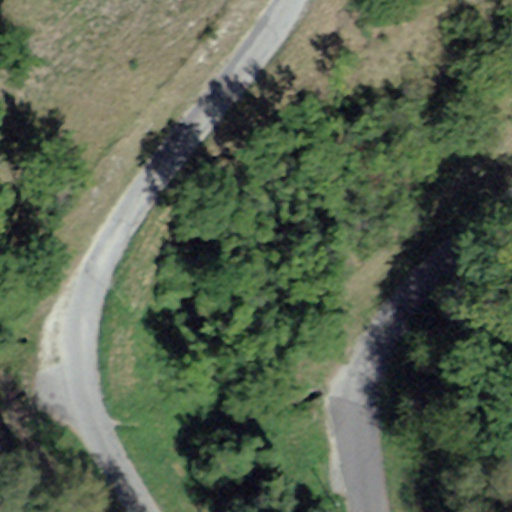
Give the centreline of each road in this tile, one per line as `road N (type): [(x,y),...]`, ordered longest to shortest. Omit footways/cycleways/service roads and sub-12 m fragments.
road 1 (track): [(143,511),(85,417),(77,375),(90,292),(157,173),(287,0)]
road 2 (track): [(511,203),(436,269),(389,326),(359,413),(369,511)]
